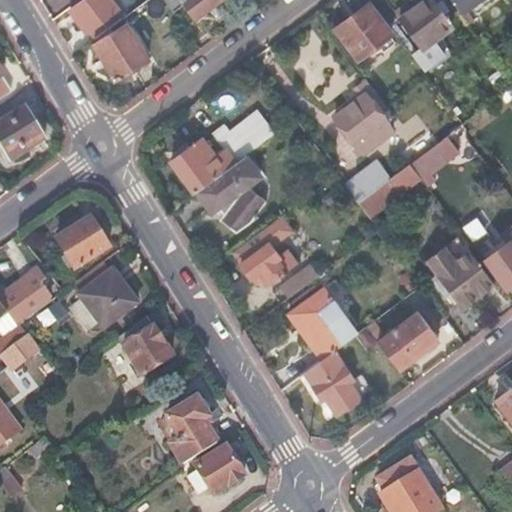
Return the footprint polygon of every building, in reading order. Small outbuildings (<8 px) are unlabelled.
[(107,0),(84,0),(70,11),(86,34),(87,33),(93,41),(119,21),(114,12),(115,11),(107,0)] [(125,24),(93,45),(116,81),(149,61),(127,29),(158,6),(154,0),(147,0),(121,19),(125,24)] [(164,0),(173,12),(184,4),(195,18),(219,0),(164,0)] [(452,27),(431,0),(424,0),(389,26),(404,48),(416,39),(423,49),(411,57),(424,75),(446,58),(433,41),(452,27)] [(451,0),(461,14),(480,0),(451,0)] [(369,4),(334,30),(355,60),(390,34),(369,4)] [(0,70),(0,96),(9,90),(1,78),(3,76),(0,70)] [(347,107),(334,116),(363,155),(392,134),(377,113),(385,108),(365,80),(355,86),(362,96),(347,107)] [(42,140),(24,110),(0,125),(0,146),(10,162),(42,140)] [(202,138),(171,161),(195,193),(196,192),(236,163),(234,161),(274,131),(258,110),(231,130),(226,122),(213,132),(225,148),(215,155),(202,138)] [(438,145),(422,157),(431,169),(448,156),(439,144),(438,145)] [(247,154),(236,163),(196,192),(212,213),(221,206),(227,213),(222,218),(238,234),(259,218),(257,215),(269,198),(250,184),(263,174),(247,154)] [(422,157),(410,166),(419,179),(420,180),(433,172),(431,169),(422,157)] [(373,165),(385,183),(390,180),(391,179),(378,161),(373,165)] [(358,202),(385,183),(373,165),(344,184),(358,202)] [(391,179),(390,180),(399,193),(419,179),(410,166),(391,179)] [(385,183),(358,202),(369,218),(401,195),(399,193),(390,180),(385,183)] [(88,216),(54,238),(74,270),(108,249),(88,216)] [(278,218),(233,251),(243,264),(241,266),(251,279),(257,275),(265,285),(294,264),(285,252),(277,257),(270,247),(289,233),(278,218)] [(511,225),(504,231),(510,241),(484,260),(506,290),(511,285),(511,225)] [(449,256),(430,271),(461,311),(494,286),(473,259),(472,260),(460,269),(449,256)] [(318,277),(310,266),(281,288),(289,298),(318,277)] [(22,280),(26,285),(1,304),(9,315),(11,317),(44,293),(37,284),(43,280),(36,270),(22,280)] [(111,270),(77,296),(102,330),(137,304),(111,270)] [(26,285),(22,280),(0,296),(0,302),(1,304),(26,285)] [(334,280),(292,310),(326,358),(333,353),(357,334),(341,312),(348,307),(346,303),(350,300),(334,280)] [(0,330),(5,337),(18,327),(11,317),(9,315),(7,316),(0,306),(0,330)] [(292,310),(286,315),(320,363),(326,358),(292,310)] [(438,341),(418,314),(377,344),(396,371),(438,341)] [(153,329),(122,348),(142,377),(171,358),(153,329)] [(40,349),(29,333),(0,354),(11,370),(40,349)] [(320,363),(303,375),(327,406),(331,404),(343,420),(365,403),(353,387),(357,384),(333,353),(326,358),(320,363)] [(511,393),(493,408),(511,433),(511,393)] [(195,399),(166,418),(181,441),(171,447),(183,465),(216,441),(207,428),(211,426),(207,419),(210,411),(205,403),(198,402),(195,399)] [(0,403),(0,443),(19,429),(0,403)] [(50,447),(42,437),(23,451),(31,462),(50,447)] [(195,465),(198,469),(186,476),(197,494),(208,487),(213,496),(244,477),(225,447),(195,465)] [(388,489),(377,497),(387,511),(440,511),(442,511),(409,459),(380,477),(388,489)] [(511,464),(495,476),(511,498),(511,464)] [(0,468),(0,487),(6,495),(16,488),(1,468),(0,468)]
